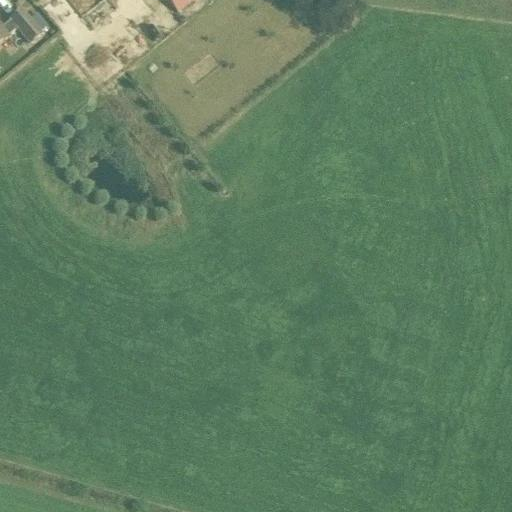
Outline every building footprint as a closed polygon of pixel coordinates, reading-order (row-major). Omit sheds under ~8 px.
[(148,9),(141,0),(69,0),(77,10),(90,0),(110,0),(128,23),(148,9)] [(167,0),(184,20),(136,62),(214,157),(292,92),(217,0),(210,0),(199,9),(193,1),(194,0),(167,0)] [(2,29),(0,27),(0,45),(9,38),(16,32),(29,47),(42,36),(22,11),(8,22),(9,23),(2,29)] [(74,35),(88,23),(78,12),(64,24),(74,35)] [(304,246),(303,239),(301,233),(298,227),(294,221),(287,216),(281,213),(275,211),(268,211),(261,211),(254,214),(249,217),(243,222),(238,228),(236,234),(234,241),(234,247),(235,254),(237,260),(240,266),(245,271),(250,275),(257,279),(263,280),(271,281),(277,280),(284,277),(288,275),(294,270),(298,264),(301,259),(303,254),(304,246)]
